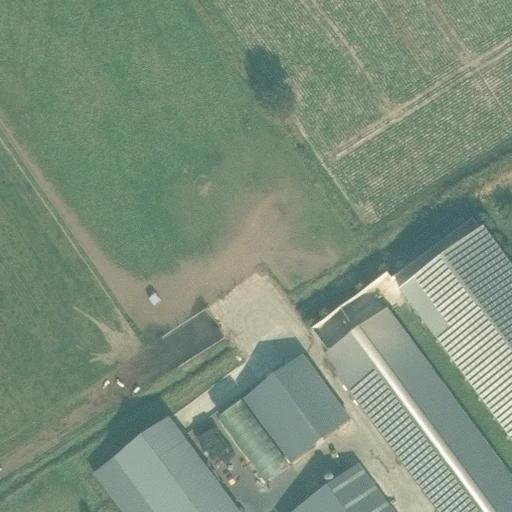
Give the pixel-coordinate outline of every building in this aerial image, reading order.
[(511,306),(463,241),(385,299),(511,468),(511,306)] [(263,293),(249,299),(264,330),(277,324),(263,293)] [(511,511),(511,498),(376,315),(314,360),(426,511),(511,511)] [(340,428),(293,365),(242,402),(290,465),(340,428)] [(265,511),(224,448),(229,444),(217,426),(209,431),(198,414),(115,468),(143,511),(265,511)] [(351,511),(335,488),(300,511),(351,511)]
